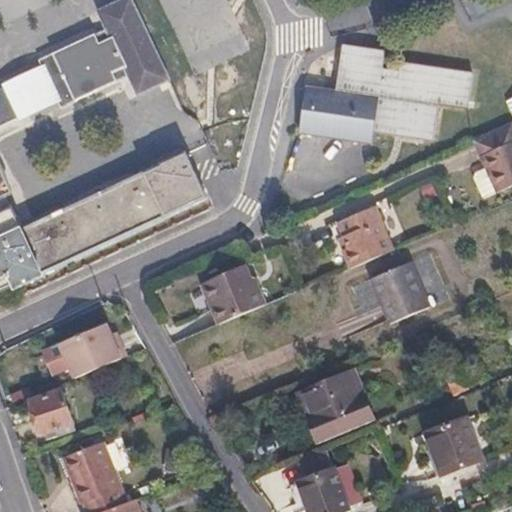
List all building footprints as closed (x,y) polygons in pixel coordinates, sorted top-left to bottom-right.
[(0,84),(0,289),(15,283),(17,288),(45,275),(43,270),(101,242),(207,194),(189,154),(107,190),(25,228),(8,193),(14,190),(0,160),(0,122),(32,108),(34,113),(60,102),(61,104),(129,73),(138,92),(170,78),(134,0),(117,0),(100,8),(108,28),(42,60),(43,62),(16,74),(17,77),(0,84)] [(478,73),(467,71),(406,61),(404,69),(388,67),(390,49),(349,42),(339,87),(310,82),(301,128),(374,139),(376,129),(434,136),(442,101),(471,106),(471,105),(478,73)] [(511,90),(488,102),(498,124),(511,117),(511,90)] [(511,184),(511,119),(475,136),(499,190),(511,184)] [(396,248),(382,217),(376,205),(340,221),(350,246),(346,248),(353,266),(396,248)] [(432,305),(412,260),(373,276),(393,322),(432,305)] [(257,285),(251,273),(247,263),(205,281),(209,292),(221,322),(269,302),(262,284),(257,285)] [(116,343),(109,324),(108,323),(63,340),(77,376),(128,355),(123,341),(116,343)] [(376,416),(357,370),(354,371),(306,390),(315,415),(310,417),(319,438),(376,416)] [(76,426),(60,387),(30,399),(43,432),(57,426),(60,432),(76,426)] [(480,458),(463,416),(423,432),(429,449),(437,446),(446,471),(480,458)] [(103,511),(126,504),(103,442),(61,458),(67,475),(70,474),(74,475),(75,484),(71,485),(78,503),(83,502),(87,511),(103,511)] [(331,511),(347,506),(331,468),(295,482),(308,511),(331,511)] [(442,511),(436,493),(423,498),(428,511),(442,511)]
